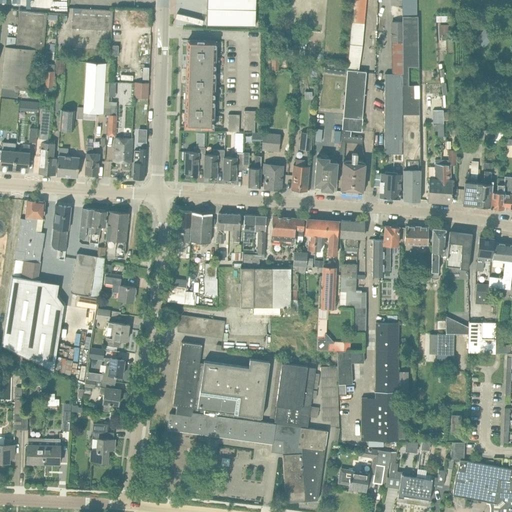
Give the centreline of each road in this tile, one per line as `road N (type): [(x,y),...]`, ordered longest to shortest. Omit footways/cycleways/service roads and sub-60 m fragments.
road 1 (residential): [(511,226),(382,208),(160,194)]
road 2 (residential): [(128,505),(164,227),(160,194)]
road 3 (residential): [(160,194),(0,184)]
road 4 (unclassified): [(160,194),(162,34)]
road 5 (residential): [(242,105),(238,39),(162,34)]
road 6 (residential): [(128,505),(0,499)]
